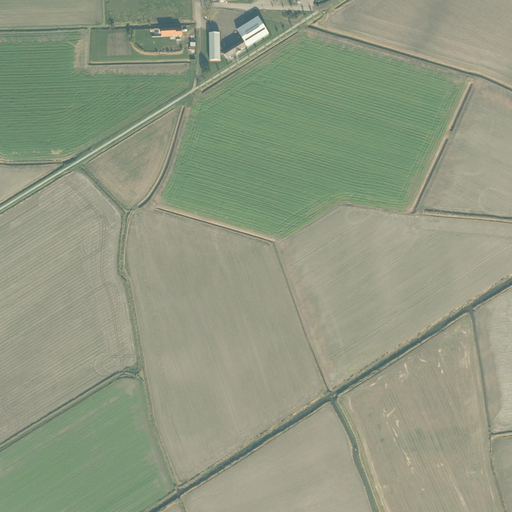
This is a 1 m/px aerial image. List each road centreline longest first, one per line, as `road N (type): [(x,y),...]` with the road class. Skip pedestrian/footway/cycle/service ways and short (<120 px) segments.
road 1 (track): [(240,6),(475,80)]
road 2 (unclassified): [(338,0),(322,9),(197,5)]
